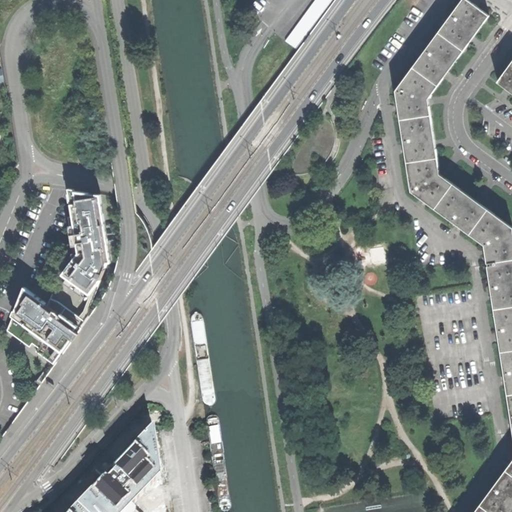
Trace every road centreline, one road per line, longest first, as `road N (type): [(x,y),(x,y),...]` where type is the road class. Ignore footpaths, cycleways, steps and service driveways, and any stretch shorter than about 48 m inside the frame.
road 1 (primary): [(7,511),(386,0)]
road 2 (residential): [(458,511),(505,449),(475,264),(472,251),(399,196),(383,83)]
road 3 (track): [(179,418),(190,409),(192,388),(144,0)]
road 4 (primary): [(349,0),(119,313)]
road 5 (residential): [(99,18),(132,244),(119,313)]
road 6 (residential): [(28,165),(15,31),(50,3),(76,3),(99,18)]
road 7 (residential): [(9,511),(65,473),(169,361)]
road 8 (unclassified): [(146,196),(115,0)]
road 9 (primary): [(119,313),(0,465)]
road 10 (residential): [(511,28),(459,98),(457,114),(461,135),(511,178)]
road 11 (unclassified): [(169,361),(174,324),(160,227),(146,196)]
road 12 (unclassified): [(146,196),(28,165)]
